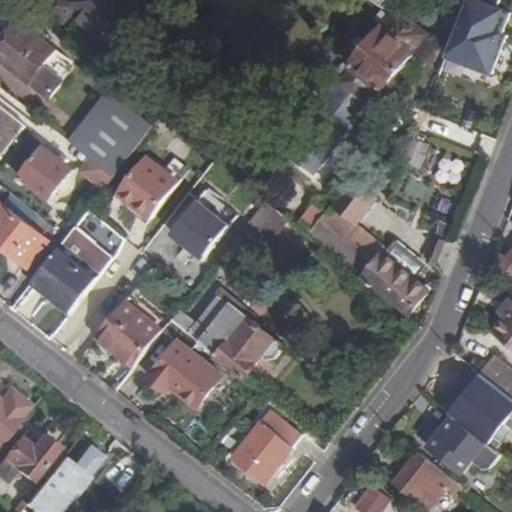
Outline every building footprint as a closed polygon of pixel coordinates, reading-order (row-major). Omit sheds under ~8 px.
[(51,0),(48,5),(67,21),(73,13),(115,49),(135,25),(138,23),(138,22),(141,18),(119,0),(51,0)] [(394,16),(354,66),(356,67),(345,81),(344,81),(370,102),(370,101),(381,88),(384,91),(385,90),(392,96),(403,83),(402,81),(419,59),(414,54),(430,34),(388,0),(371,0),(379,5),(389,12),(394,16)] [(511,4),(498,0),(472,0),(451,56),(469,63),(464,77),(489,87),(511,25),(511,4)] [(38,34),(23,21),(0,50),(0,57),(51,98),(64,81),(45,66),(58,50),(46,40),(38,34)] [(50,34),(42,28),(38,34),(46,40),(50,34)] [(148,92),(124,73),(117,81),(141,100),(148,92)] [(325,96),(283,149),(316,175),(330,157),(338,163),(352,146),(344,140),(373,103),(370,101),(370,102),(344,81),(345,81),(337,74),(321,94),(325,96)] [(111,89),(71,141),(90,157),(114,175),(116,177),(156,125),(111,89)] [(0,158),(27,125),(0,104),(0,158)] [(414,138),(403,173),(429,181),(441,146),(414,138)] [(74,169),(45,146),(21,176),(50,199),(74,169)] [(90,157),(81,169),(105,187),(114,175),(90,157)] [(181,184),(148,157),(120,192),(153,219),(181,184)] [(355,181),(336,204),(359,223),(378,199),(355,181)] [(195,192),(168,226),(174,231),(200,197),(195,192)] [(201,200),(174,233),(189,245),(192,241),(209,255),(233,225),(201,200)] [(252,256),(257,260),(289,219),(267,201),(225,255),(230,259),(225,266),(236,275),(252,256)] [(51,241),(4,203),(0,208),(0,243),(30,267),(51,241)] [(311,231),(325,211),(314,203),(300,224),(311,231)] [(324,243),(343,219),(331,210),(312,234),(324,243)] [(412,314),(430,291),(416,279),(386,255),(389,251),(346,216),(343,219),(324,243),(412,314)] [(164,226),(146,247),(181,276),(199,255),(164,226)] [(426,268),(395,243),(389,251),(386,255),(416,279),(426,268)] [(32,284),(71,315),(102,275),(64,244),(32,284)] [(511,275),(511,253),(509,258),(504,254),(496,264),(511,275)] [(250,318),(252,315),(223,291),(198,323),(181,310),(173,320),(245,378),(262,356),(268,360),(276,359),(283,351),(282,343),(250,318)] [(511,298),(509,302),(511,304),(511,312),(507,319),(495,334),(511,347),(511,298)] [(164,331),(126,301),(98,336),(136,366),(164,331)] [(507,319),(511,312),(511,304),(509,302),(500,313),(507,319)] [(225,376),(180,341),(151,378),(167,391),(172,385),(200,407),(225,376)] [(511,368),(495,356),(482,373),(503,390),(511,397),(511,368)] [(482,373),(479,371),(460,395),(470,402),(458,418),(485,440),(501,419),(488,409),(503,390),(482,373)] [(0,400),(0,448),(33,407),(9,389),(0,400)] [(305,435),(273,409),(235,459),(266,484),(305,435)] [(458,418),(455,416),(431,447),(464,473),(488,442),(485,440),(458,418)] [(32,449),(20,439),(0,464),(0,477),(5,482),(16,468),(39,487),(63,457),(64,455),(55,448),(55,444),(48,438),(44,439),(41,437),(32,449)] [(104,457),(87,444),(72,463),(63,457),(39,487),(27,503),(26,504),(36,511),(60,511),(74,496),(76,497),(91,479),(89,477),(104,457)] [(395,483),(431,511),(449,489),(458,496),(464,487),(420,452),(395,483)] [(375,488),(359,507),(364,511),(383,511),(392,501),(375,488)] [(23,500),(15,509),(18,511),(19,511),(26,504),(27,503),(23,500)]
